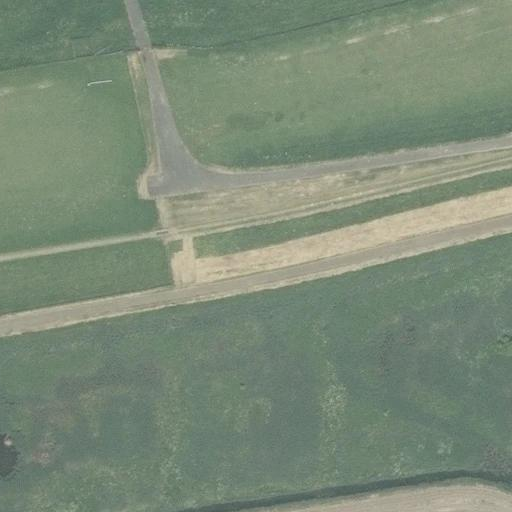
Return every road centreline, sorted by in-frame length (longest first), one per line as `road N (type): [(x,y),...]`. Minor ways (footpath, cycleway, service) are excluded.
road 1 (track): [(0,309),(318,252),(511,207)]
road 2 (track): [(511,134),(181,179),(136,0)]
